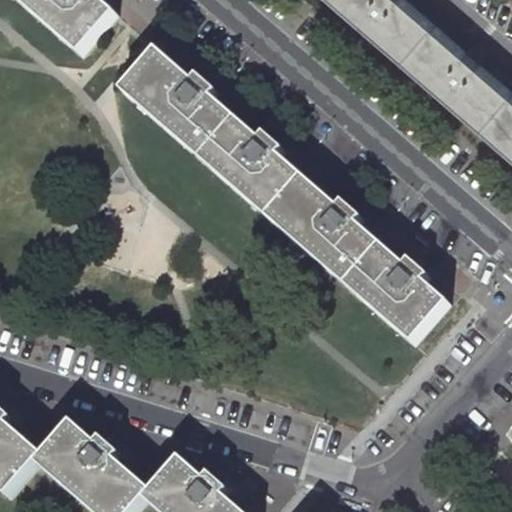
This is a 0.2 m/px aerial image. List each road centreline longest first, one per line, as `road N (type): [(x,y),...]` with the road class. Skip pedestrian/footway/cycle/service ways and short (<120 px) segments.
road 1 (residential): [(0,365),(388,487)]
road 2 (residential): [(511,249),(223,0)]
road 3 (residential): [(388,487),(511,341)]
